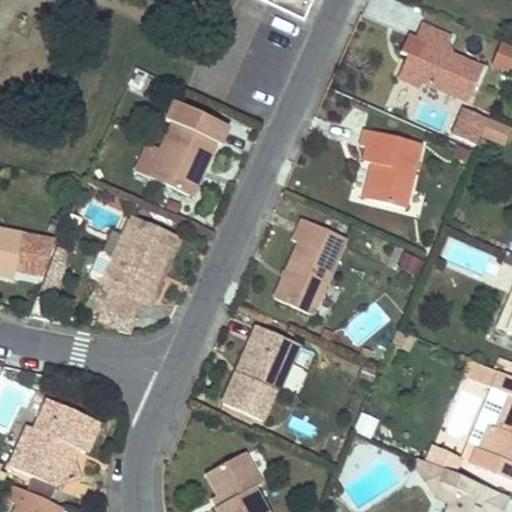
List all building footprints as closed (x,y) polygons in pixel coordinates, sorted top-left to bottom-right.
[(468,103),(483,69),(453,56),(445,52),(448,44),(451,37),(421,24),(414,40),(425,45),(418,60),(408,56),(401,74),(422,83),(468,103)] [(511,64),(511,47),(501,43),(494,62),(510,69),(511,64)] [(453,56),(448,44),(445,52),(453,56)] [(141,90),(147,76),(136,70),(129,84),(141,90)] [(419,89),(422,83),(401,74),(399,79),(419,89)] [(422,101),(414,118),(441,130),(449,114),(422,101)] [(191,198),(215,144),(220,146),(228,128),(174,103),(166,121),(172,124),(148,178),(191,198)] [(487,117),(464,107),(453,132),(476,141),(487,117)] [(503,145),(509,129),(489,120),(482,136),(503,145)] [(405,210),(422,145),(364,131),(360,146),(367,148),(364,162),(372,164),(377,166),(368,200),(405,210)] [(466,161),(469,153),(457,147),(453,156),(466,161)] [(368,200),(377,166),(372,164),(363,199),(368,200)] [(88,192),(91,185),(84,182),(81,189),(88,192)] [(177,213),(181,205),(169,201),(166,209),(177,213)] [(124,261),(140,223),(131,219),(114,257),(124,261)] [(311,316),(345,240),(302,221),(293,242),(298,244),(273,300),(311,316)] [(157,290),(153,274),(159,272),(174,238),(140,223),(124,261),(114,257),(102,284),(111,288),(105,304),(101,312),(133,319),(141,301),(141,300),(137,298),(139,292),(152,299),(153,299),(157,290)] [(0,276),(14,279),(22,236),(0,231),(0,276)] [(157,290),(179,241),(174,238),(159,272),(153,274),(157,290)] [(398,268),(417,275),(423,259),(403,253),(398,268)] [(511,266),(511,256),(506,254),(503,262),(511,266)] [(61,275),(64,268),(51,263),(48,270),(61,275)] [(53,295),(61,275),(48,270),(40,290),(53,295)] [(152,299),(139,292),(137,298),(141,300),(141,301),(149,305),(152,299)] [(507,334),(511,321),(511,297),(510,297),(496,329),(507,334)] [(101,312),(105,304),(92,298),(88,306),(101,312)] [(277,394),(299,346),(257,327),(249,344),(255,347),(242,377),(236,374),(222,405),(262,423),(275,393),(277,394)] [(407,350),(412,339),(398,333),(393,344),(407,350)] [(242,377),(255,347),(249,344),(236,374),(242,377)] [(507,377),(511,366),(498,360),(493,371),(507,377)] [(473,382),(480,366),(470,362),(463,377),(473,382)] [(511,465),(511,379),(507,377),(493,371),(480,366),(473,382),(507,396),(494,427),(487,425),(486,428),(476,451),(511,465)] [(77,481),(71,455),(64,452),(67,446),(74,449),(85,454),(98,423),(47,401),(34,430),(27,427),(9,468),(33,479),(56,489),(77,481)] [(370,437),(377,422),(367,418),(361,433),(370,437)] [(476,451),(486,428),(481,425),(471,448),(476,451)] [(71,455),(74,449),(67,446),(64,452),(71,455)] [(453,475),(459,460),(433,450),(427,464),(453,475)] [(266,511),(254,489),(261,485),(244,454),(205,475),(217,497),(222,506),(217,508),(215,509),(216,511),(266,511)] [(504,511),(509,499),(453,475),(427,464),(418,460),(415,468),(434,498),(450,504),(446,511),(504,511)] [(49,503),(56,489),(33,479),(26,493),(40,499),(49,503)] [(34,511),(40,499),(26,493),(13,487),(7,501),(17,506),(14,511),(34,511)] [(222,506),(217,497),(212,499),(217,508),(222,506)] [(61,511),(63,509),(49,503),(40,499),(34,511),(61,511)]
